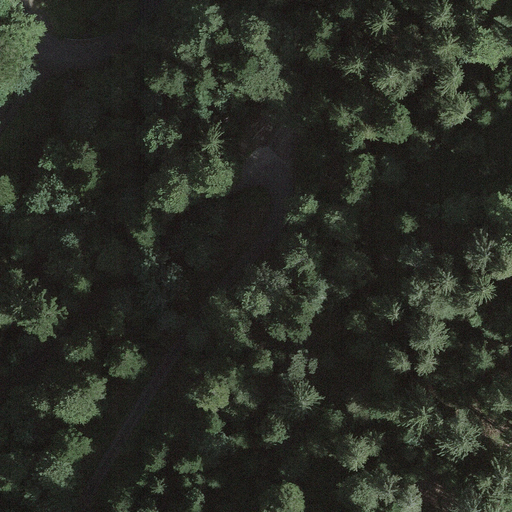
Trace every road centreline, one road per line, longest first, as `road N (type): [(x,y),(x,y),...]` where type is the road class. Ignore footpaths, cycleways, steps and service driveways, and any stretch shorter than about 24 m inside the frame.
road 1 (track): [(0,394),(229,183),(253,168),(279,173),(283,213),(183,338),(81,511)]
road 2 (track): [(272,168),(309,90),(367,0)]
road 3 (unclassified): [(154,0),(114,41),(76,49),(36,38),(17,0)]
